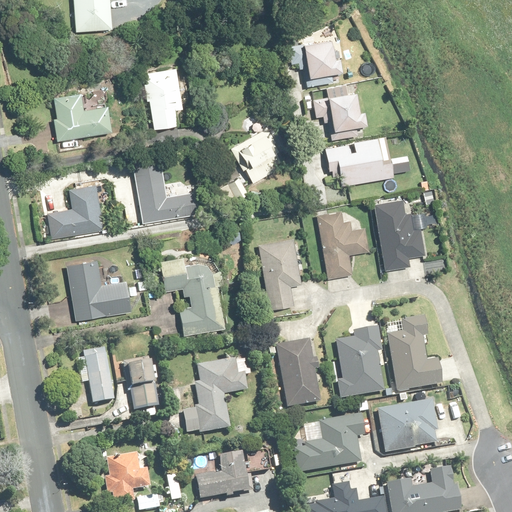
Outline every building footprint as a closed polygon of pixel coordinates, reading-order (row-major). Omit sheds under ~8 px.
[(73,0),(75,33),(112,31),(110,0),(73,0)] [(336,60),(333,41),(305,46),(311,79),(344,74),(341,60),(336,60)] [(176,70),(146,75),(148,85),(144,85),(147,102),(151,102),(155,129),(179,125),(177,111),(183,110),(176,70)] [(360,115),(356,95),(330,100),(335,132),(367,126),(365,114),(360,115)] [(81,97),(55,101),(57,119),(55,119),(58,141),(112,133),(108,107),(83,111),(81,97)] [(276,144),(267,129),(235,150),(248,170),(246,172),(254,184),(273,171),(270,165),(279,159),(271,147),(276,144)] [(326,150),(330,174),(339,173),(342,187),(394,177),(386,138),(326,150)] [(167,196),(162,164),(134,168),(144,226),(197,218),(193,192),(167,196)] [(96,186),(71,190),(74,211),(47,215),(51,238),(104,229),(96,186)] [(414,231),(411,215),(406,216),(404,201),(374,205),(385,271),(410,267),(408,257),(425,255),(421,230),(414,231)] [(351,232),(349,222),(342,223),(340,211),(317,216),(328,279),(351,275),(348,256),(368,252),(364,230),(351,232)] [(302,284),(296,240),(258,245),(267,312),(294,308),(291,286),(302,284)] [(165,292),(185,290),(186,295),(189,295),(192,309),(180,311),(184,337),(223,331),(214,274),(213,273),(213,272),(212,271),(212,270),(211,270),(210,269),(209,268),(208,267),(207,267),(206,266),(205,266),(204,266),(203,265),(202,265),(201,265),(200,265),(199,265),(198,265),(197,266),(196,266),(195,266),(194,267),(193,267),(192,268),(191,269),(190,270),(189,271),(188,272),(188,273),(187,260),(162,263),(165,292)] [(103,286),(99,261),(67,266),(77,323),(133,314),(128,282),(103,286)] [(426,362),(422,338),(427,337),(424,317),(402,321),(404,331),(388,334),(399,393),(443,385),(439,360),(426,362)] [(338,381),(341,399),(385,392),(378,353),(383,352),(379,328),(354,332),(355,339),(337,342),(343,380),(338,381)] [(319,369),(317,359),(313,359),(309,339),(275,345),(287,410),(321,404),(315,369),(319,369)] [(106,349),(84,353),(85,359),(78,361),(82,384),(90,383),(94,404),(116,400),(106,349)] [(200,382),(195,383),(198,409),(184,411),(187,434),(230,429),(226,394),(248,392),(246,375),(238,375),(236,360),(197,365),(200,382)] [(135,409),(158,405),(154,379),(158,379),(157,367),(153,368),(152,362),(129,365),(135,409)] [(438,431),(433,401),(378,410),(385,453),(435,445),(433,432),(438,431)] [(298,474),(361,463),(358,447),(368,445),(363,416),(305,426),(308,443),(305,444),(305,448),(294,450),(298,474)] [(112,494),(113,505),(135,503),(134,490),(151,488),(149,469),(140,470),(139,455),(107,458),(110,477),(105,478),(107,495),(112,494)] [(242,455),(220,458),(222,474),(198,478),(201,499),(250,493),(247,471),(244,471),(242,455)] [(454,484),(452,468),(430,472),(432,484),(410,488),(408,480),(387,483),(391,511),(462,511),(463,511),(458,483),(454,484)] [(386,511),(385,499),(359,503),(357,490),(351,491),(350,484),(332,486),(334,500),(305,505),(306,511),(386,511)] [(162,496),(139,498),(140,510),(164,508),(162,496)]
